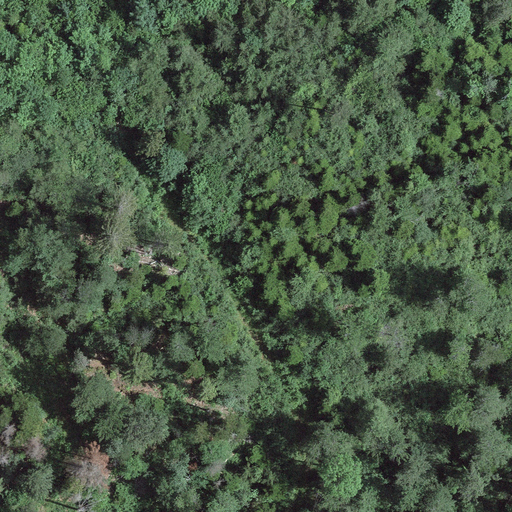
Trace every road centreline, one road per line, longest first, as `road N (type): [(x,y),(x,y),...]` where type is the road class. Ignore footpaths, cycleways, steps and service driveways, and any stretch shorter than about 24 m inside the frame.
road 1 (track): [(298,511),(304,466),(294,406),(272,353),(157,184)]
road 2 (track): [(21,511),(58,465),(58,418),(40,389),(0,355)]
